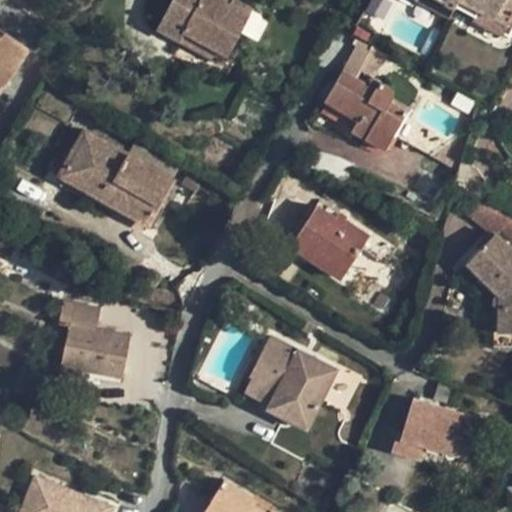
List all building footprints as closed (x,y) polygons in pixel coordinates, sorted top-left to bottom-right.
[(219,0),(172,0),(156,29),(223,65),(252,10),(234,0),(230,6),(219,0)] [(453,6),(456,0),(416,0),(448,17),(453,6)] [(511,0),(456,0),(453,6),(472,17),(470,21),(499,37),(511,15),(511,0)] [(0,92),(28,51),(0,31),(0,92)] [(387,87),(378,83),(374,90),(367,86),(342,71),(324,101),(356,121),(371,129),(364,139),(385,150),(407,113),(389,103),(392,95),(391,90),(387,87)] [(367,86),(374,90),(378,83),(372,79),(367,86)] [(356,121),(350,130),(364,139),(371,129),(356,121)] [(84,130),(60,176),(149,226),(173,181),(84,130)] [(469,216),(496,234),(511,218),(511,215),(483,200),(469,216)] [(317,207),(298,239),(316,252),(310,260),(340,280),(369,236),(338,215),(335,220),(317,207)] [(0,231),(0,259),(10,263),(17,241),(2,236),(3,233),(0,231)] [(498,296),(497,334),(511,333),(511,250),(496,234),(464,264),(498,296)] [(298,239),(291,247),(310,260),(316,252),(298,239)] [(75,271),(45,256),(37,271),(67,287),(75,271)] [(67,324),(60,368),(82,370),(121,378),(128,336),(96,330),(99,309),(62,303),(59,322),(67,324)] [(309,431),(339,368),(269,335),(239,398),(309,431)] [(82,370),(60,368),(59,375),(81,378),(82,370)] [(393,454),(422,463),(426,449),(474,464),(486,424),(415,402),(404,439),(398,437),(393,454)] [(34,477),(20,511),(107,511),(109,508),(34,477)] [(207,511),(269,511),(226,483),(207,511)]
